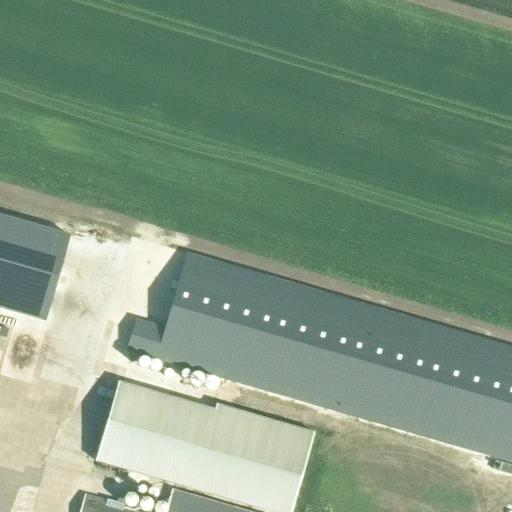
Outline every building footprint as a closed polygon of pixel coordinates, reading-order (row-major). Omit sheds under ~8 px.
[(141,285),(131,326),(511,435),(511,287),(205,200),(181,295),(141,285)] [(0,228),(0,296),(48,311),(67,248),(0,228)] [(121,381),(99,458),(285,511),(291,511),(313,437),(121,381)] [(511,468),(494,463),(492,472),(511,477),(511,468)] [(106,502),(84,496),(79,511),(121,511),(123,505),(106,500),(106,502)]
